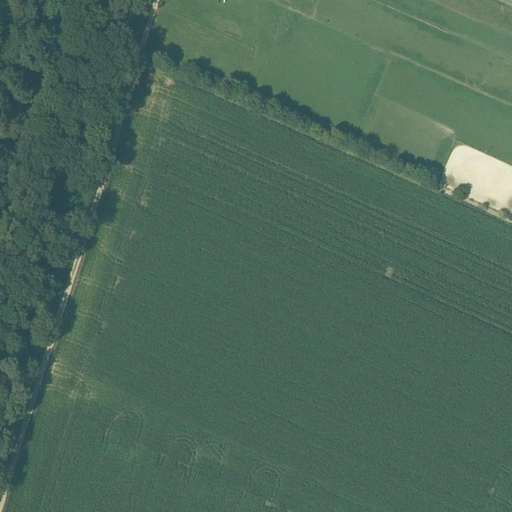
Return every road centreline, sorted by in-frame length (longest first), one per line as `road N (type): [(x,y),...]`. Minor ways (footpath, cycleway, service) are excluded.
road 1 (track): [(157,0),(0,505)]
road 2 (track): [(77,0),(0,240)]
